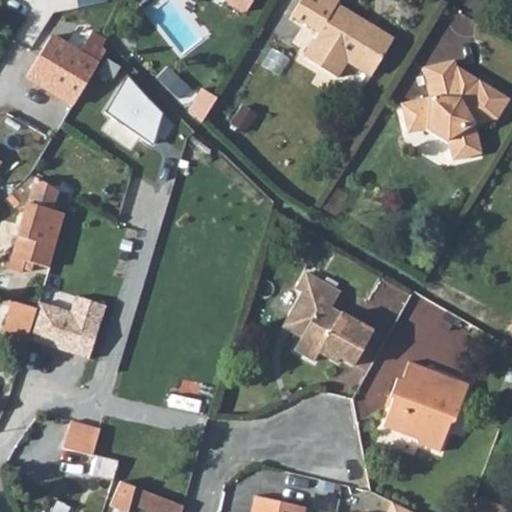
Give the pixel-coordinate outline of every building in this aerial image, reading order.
[(74,0),(77,8),(113,0),(74,0)] [(223,0),(224,7),(237,15),(243,13),(251,0),(223,0)] [(315,0),(309,10),(297,3),(288,18),(316,35),(300,61),(333,80),(343,63),(369,77),(388,45),(363,30),(365,26),(333,8),(337,0),(315,0)] [(299,0),(297,3),(309,10),(315,0),(299,0)] [(57,95),(73,106),(98,65),(38,28),(13,68),(57,95)] [(457,81),(453,66),(452,63),(420,71),(427,100),(398,108),(405,137),(428,132),(448,144),(452,163),(481,157),(474,127),(498,119),(509,101),(494,91),(478,81),(472,90),(457,81)] [(478,81),(453,66),(457,81),(472,90),(478,81)] [(168,67),(156,79),(179,98),(189,97),(194,91),(168,67)] [(129,75),(105,111),(153,146),(162,114),(129,75)] [(184,113),(198,125),(213,100),(197,91),(184,113)] [(45,186),(34,177),(28,203),(12,255),(6,252),(1,268),(21,273),(24,261),(48,269),(51,255),(55,240),(62,213),(51,209),(56,193),(53,192),(45,186)] [(301,295),(288,317),(293,320),(295,327),(293,333),(302,339),(295,352),(313,363),(318,354),(338,365),(342,359),(355,366),(374,333),(330,309),(339,293),(304,273),(294,291),(301,295)] [(365,310),(367,295),(341,291),(339,306),(365,310)] [(37,308),(27,341),(88,358),(107,303),(74,295),(68,309),(37,301),(37,308)] [(0,340),(20,346),(25,348),(27,341),(32,323),(37,308),(10,301),(0,335),(0,340)] [(453,344),(454,324),(439,324),(439,344),(453,344)] [(393,406),(385,424),(419,439),(421,442),(440,451),(452,423),(456,422),(471,385),(412,360),(404,379),(401,377),(393,397),(399,399),(396,406),(393,406)] [(98,429),(69,418),(61,446),(93,455),(98,429)] [(137,488),(121,481),(110,505),(124,510),(128,511),(129,511),(132,504),(137,488)] [(137,488),(132,504),(149,511),(183,511),(184,510),(184,507),(137,488)] [(307,511),(308,510),(256,497),(252,511),(307,511)] [(506,511),(508,509),(477,497),(471,511),(506,511)] [(415,511),(390,501),(385,511),(415,511)]
